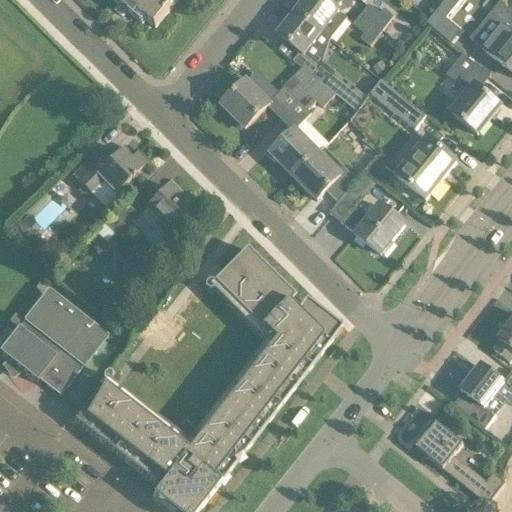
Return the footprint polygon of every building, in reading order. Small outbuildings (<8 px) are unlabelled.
[(157,30),(180,1),(178,0),(119,0),(124,3),(120,8),(129,15),(133,11),(157,30)] [(310,0),(297,16),(323,37),(331,44),(349,22),(340,15),(322,0),(310,0)] [(503,28),(495,39),(484,52),(511,74),(511,13),(502,5),(491,18),(503,28)] [(362,18),(384,35),(396,20),(385,11),(382,16),(370,8),(362,18)] [(303,72),(320,85),(335,97),(347,82),(337,74),(333,79),(306,57),(323,37),(297,16),(279,38),(301,56),(294,64),(303,72)] [(384,35),(362,18),(354,28),(366,37),(362,42),(372,50),(384,35)] [(451,28),(439,18),(430,28),(443,38),(451,28)] [(467,95),(451,116),(478,138),(501,109),(481,93),(492,79),(465,57),(447,79),(467,95)] [(377,78),(390,70),(385,62),(372,70),(377,78)] [(291,97),(300,106),(320,85),(303,72),(295,80),(301,87),(291,97)] [(417,133),(428,120),(384,83),(373,97),(417,133)] [(224,110),(247,133),(271,108),(248,85),(224,110)] [(309,115),(318,105),(325,111),(338,98),(335,97),(320,85),(300,106),(309,115)] [(272,158),(296,181),(322,156),(298,132),(272,158)] [(398,179),(428,204),(458,166),(428,142),(398,179)] [(117,198),(146,168),(126,148),(108,167),(97,156),(73,181),(90,197),(102,184),(117,198)] [(322,156),(296,181),(318,204),(344,178),(322,156)] [(155,226),(167,238),(162,244),(162,251),(169,258),(189,236),(181,228),(195,214),(170,190),(148,212),(149,213),(148,215),(148,221),(153,226),(155,226)] [(361,205),(348,195),(331,216),(356,236),(355,236),(382,258),(406,229),(381,208),(367,225),(354,214),(361,205)] [(106,228),(116,238),(144,210),(133,200),(106,228)] [(142,478),(148,471),(165,484),(151,501),(165,511),(200,511),(220,488),(213,482),(220,473),(227,478),(251,447),(244,442),(260,421),(267,427),(280,410),(274,405),(281,395),(288,400),(312,370),(305,364),(313,355),(319,360),(332,343),(326,338),(334,327),(305,304),(296,315),(277,297),(284,291),(256,263),(249,270),(239,260),(213,285),(261,334),(271,324),(282,332),(184,459),(178,455),(182,450),(102,388),(79,417),(91,426),(85,434),(101,446),(107,438),(117,446),(111,454),(142,478)] [(0,355),(0,356),(29,379),(37,385),(40,382),(61,399),(86,367),(85,366),(104,341),(48,298),(29,323),(27,321),(25,324),(16,317),(10,324),(19,331),(0,355)] [(511,328),(500,344),(502,345),(495,354),(511,366),(511,364),(511,328)] [(511,378),(506,387),(481,369),(462,394),(497,419),(508,404),(511,407),(511,378)] [(490,508),(507,487),(496,476),(488,486),(455,459),(464,447),(438,426),(418,452),(490,508)]
